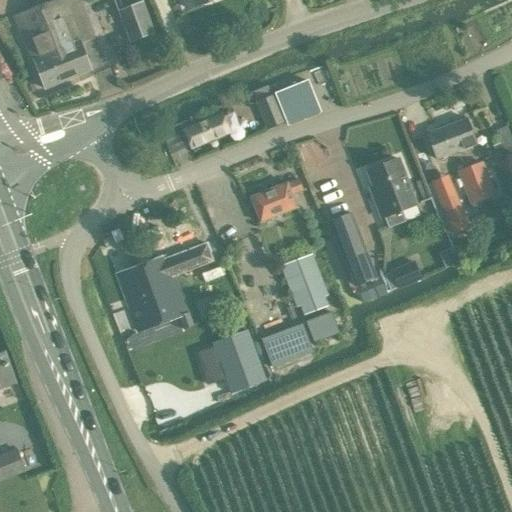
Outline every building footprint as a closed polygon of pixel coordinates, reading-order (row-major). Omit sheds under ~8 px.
[(56,0),(36,0),(39,8),(57,53),(58,52),(59,57),(65,55),(66,58),(71,56),(79,77),(91,72),(62,0),(59,0),(57,1),(56,0)] [(113,0),(129,42),(154,33),(141,0),(113,0)] [(181,0),(185,10),(212,0),(181,0)] [(39,8),(16,17),(45,90),(79,77),(71,56),(66,58),(65,55),(59,57),(58,52),(57,53),(39,8)] [(288,126),(320,113),(308,82),(275,95),(288,126)] [(267,130),(282,123),(272,97),(256,103),(267,130)] [(190,149),(228,133),(220,114),(182,130),(190,149)] [(436,160),(476,145),(466,119),(427,134),(436,160)] [(401,210),(416,205),(398,159),(366,171),(378,200),(374,201),(381,218),(384,217),(388,228),(405,222),(401,210)] [(483,163),(458,172),(470,203),(495,194),(483,163)] [(286,184),(249,198),(259,223),(295,208),(290,196),(302,191),(297,180),(286,184)] [(452,185),(437,191),(451,226),(455,235),(462,232),(459,223),(466,220),(452,185)] [(421,186),(417,187),(422,200),(426,198),(421,186)] [(351,213),(329,222),(345,262),(346,262),(354,285),(372,278),(375,277),(366,254),(351,213)] [(180,250),(199,242),(190,221),(170,229),(180,250)] [(119,231),(114,234),(114,238),(117,244),(124,241),(119,231)] [(134,268),(141,288),(153,284),(174,276),(166,256),(134,268)] [(303,316),(327,307),(323,298),(327,296),(311,256),(280,268),(296,308),(300,306),(303,316)] [(414,263),(391,272),(398,288),(407,284),(420,279),(414,263)] [(139,289),(141,288),(134,268),(116,274),(128,308),(144,302),(139,289)] [(161,287),(172,319),(178,317),(183,330),(192,326),(174,276),(153,284),(155,289),(161,287)] [(144,302),(128,308),(137,332),(172,319),(161,287),(155,289),(153,284),(141,288),(139,289),(144,302)] [(375,287),(360,293),(364,303),(379,296),(375,287)] [(202,301),(196,303),(201,315),(206,313),(207,317),(223,311),(215,288),(199,293),(202,301)] [(314,341),(337,333),(330,314),(307,323),(314,341)] [(272,368),(312,353),(302,325),(262,340),(272,368)] [(223,381),(244,374),(234,342),(213,348),(223,381)] [(0,390),(15,385),(3,354),(0,355),(0,390)] [(0,455),(0,481),(23,472),(14,450),(0,455)]
